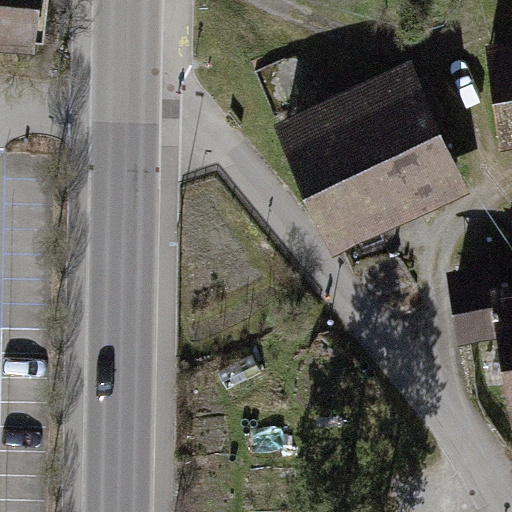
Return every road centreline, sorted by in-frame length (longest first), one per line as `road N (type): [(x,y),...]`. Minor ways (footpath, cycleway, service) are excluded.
road 1 (residential): [(507,511),(465,434),(427,385),(221,149),(192,127),(129,118)]
road 2 (secondary): [(129,118),(121,511)]
